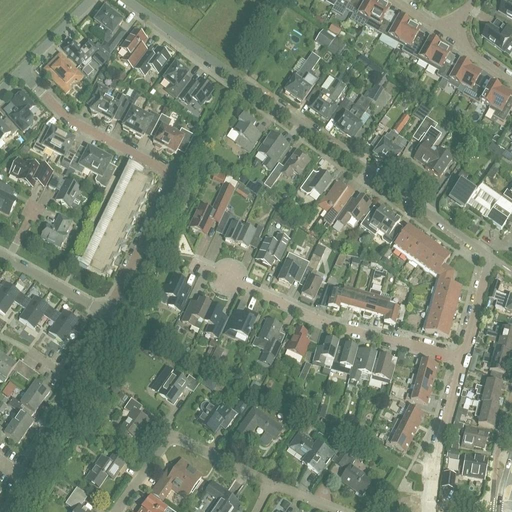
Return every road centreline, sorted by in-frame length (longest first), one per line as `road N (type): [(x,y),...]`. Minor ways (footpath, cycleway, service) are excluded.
road 1 (residential): [(461,359),(490,258),(125,0)]
road 2 (residential): [(105,315),(169,186),(166,174),(61,115),(19,72)]
road 3 (residential): [(461,359),(305,314),(230,272)]
road 4 (residential): [(272,485),(170,439),(117,511)]
road 5 (residential): [(430,511),(461,359)]
road 6 (residential): [(105,315),(0,255)]
